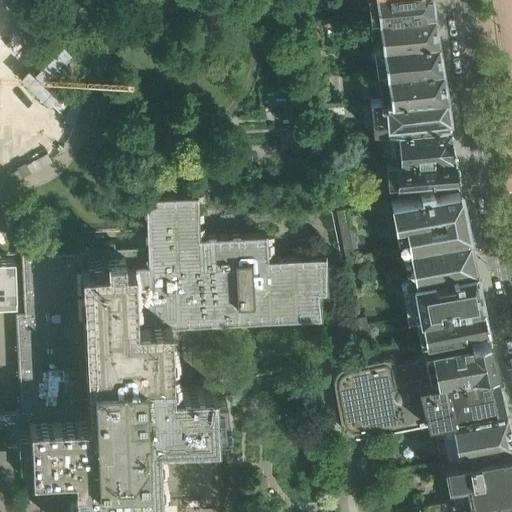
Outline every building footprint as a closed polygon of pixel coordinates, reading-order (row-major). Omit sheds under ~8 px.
[(431,0),(368,0),(370,15),(432,11),(431,0)] [(432,11),(370,15),(373,42),(436,37),(432,11)] [(348,17),(310,19),(312,47),(352,44),(348,17)] [(436,37),(373,42),(376,71),(440,67),(436,37)] [(326,62),(313,63),(314,75),(327,73),(326,62)] [(440,67),(376,71),(378,98),(385,98),(444,93),(440,67)] [(293,110),(316,109),(314,89),(292,90),(293,110)] [(449,125),(444,93),(385,98),(387,119),(388,130),(449,125)] [(453,156),(449,125),(388,130),(379,131),(381,154),(385,153),(391,153),(392,162),(402,161),(453,156)] [(457,177),(453,156),(402,161),(392,162),(384,163),(388,183),(323,189),(324,204),(407,189),(407,184),(457,177)] [(469,237),(460,188),(434,193),(433,187),(419,190),(421,196),(391,201),(400,252),(403,252),(469,237)] [(226,414),(225,394),(215,395),(215,386),(173,388),(170,324),(185,323),(185,325),(194,324),(194,323),(210,322),(210,324),(219,323),(219,322),(303,318),(303,319),(311,319),(311,318),(321,317),(320,292),(328,292),(326,255),(268,257),(268,251),(269,251),(269,242),(267,242),(267,232),(240,234),(240,232),(232,233),(232,234),(216,235),(215,233),(207,234),(207,235),(200,235),(198,193),(196,193),(144,196),(145,206),(143,206),(144,214),(145,214),(146,231),(144,231),(145,239),(146,239),(147,246),(21,252),(23,291),(24,313),(29,313),(30,328),(16,329),(19,409),(3,410),(3,426),(4,447),(20,447),(21,474),(73,471),(74,511),(187,511),(186,499),(198,499),(202,502),(220,501),(223,497),(222,479),(219,476),(216,414),(226,414)] [(337,211),(347,264),(356,262),(346,209),(337,211)] [(475,268),(469,237),(403,252),(406,269),(405,269),(408,280),(413,279),(475,268)] [(0,291),(23,291),(21,252),(0,252),(0,291)] [(482,302),(475,268),(413,279),(408,280),(404,281),(406,292),(405,292),(410,317),(411,316),(412,316),(422,314),(482,302)] [(482,302),(422,314),(412,316),(416,341),(487,327),(482,302)] [(357,318),(360,333),(369,332),(366,316),(357,318)] [(497,368),(489,335),(425,348),(427,358),(395,364),(395,362),(394,361),(393,360),(392,359),(390,359),(389,358),(388,358),(386,358),(347,365),(345,366),(342,367),(340,369),(338,370),(337,372),(335,375),(335,377),(334,380),(334,382),(337,400),(497,368)] [(506,409),(497,368),(337,400),(341,423),(342,425),(343,428),(345,430),(347,432),(350,433),(352,434),(355,435),(358,435),(361,435),(440,420),(506,409)] [(511,428),(509,419),(506,409),(440,420),(447,461),(460,458),(511,448),(511,428)] [(511,489),(511,448),(460,458),(447,461),(444,461),(447,480),(450,480),(454,499),(455,501),(511,489)] [(511,511),(511,489),(455,501),(454,499),(427,504),(428,511),(511,511)]
